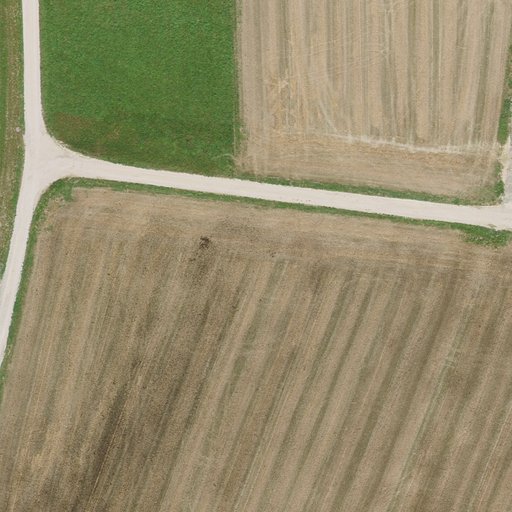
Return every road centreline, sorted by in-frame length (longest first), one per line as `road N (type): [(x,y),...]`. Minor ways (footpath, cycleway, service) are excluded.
road 1 (track): [(511,223),(34,166)]
road 2 (track): [(29,0),(34,166),(0,321)]
